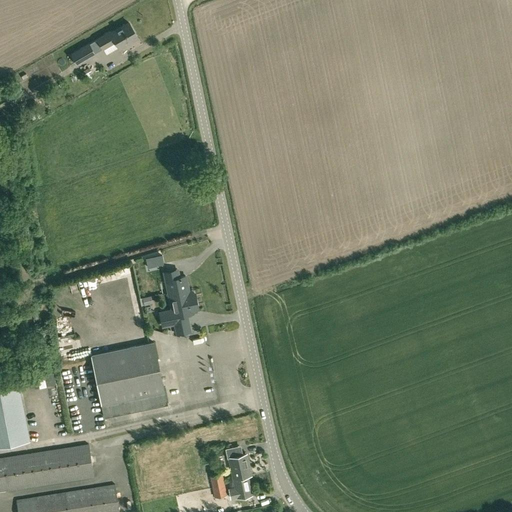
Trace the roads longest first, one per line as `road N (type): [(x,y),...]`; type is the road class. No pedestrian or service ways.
road 1 (tertiary): [(301,511),(276,463),(178,0)]
road 2 (unknown): [(263,401),(113,431)]
